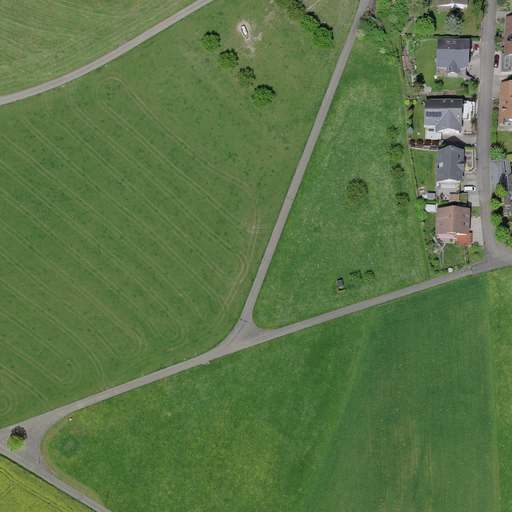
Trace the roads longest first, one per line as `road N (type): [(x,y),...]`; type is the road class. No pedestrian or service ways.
road 1 (track): [(365,0),(242,344)]
road 2 (residential): [(491,0),(482,170),(492,265)]
road 3 (unclassified): [(242,344),(492,265)]
road 4 (unclassified): [(0,102),(98,64),(207,0)]
road 5 (unclassified): [(242,344),(42,422)]
